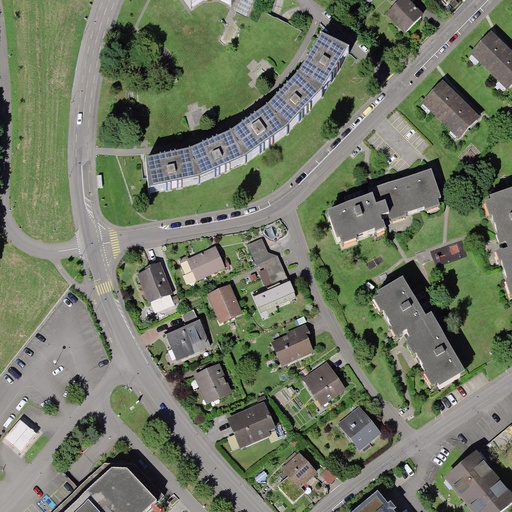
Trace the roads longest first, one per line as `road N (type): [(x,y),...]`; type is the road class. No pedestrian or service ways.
road 1 (tertiary): [(93,246),(135,359),(255,511)]
road 2 (residential): [(0,32),(10,227),(30,247),(93,246)]
road 3 (residential): [(485,0),(288,204)]
road 4 (residential): [(288,204),(329,322),(412,444)]
road 5 (tertiary): [(108,0),(80,151),(93,246)]
road 6 (residential): [(288,204),(233,226),(93,246)]
road 7 (unknown): [(27,373),(67,330),(94,392)]
